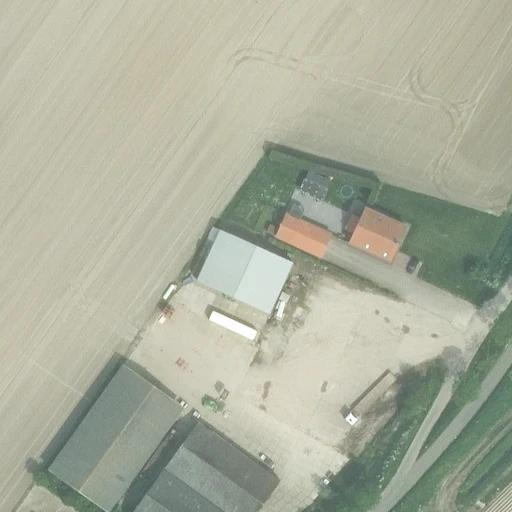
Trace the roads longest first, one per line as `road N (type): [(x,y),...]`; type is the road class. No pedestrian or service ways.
road 1 (unclassified): [(511,278),(441,387),(409,480)]
road 2 (unclassified): [(409,480),(511,355)]
